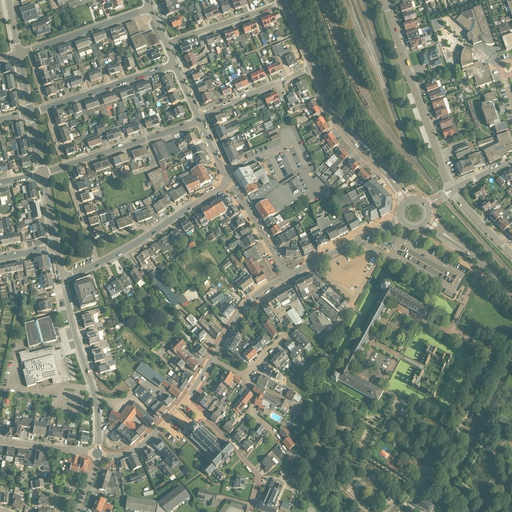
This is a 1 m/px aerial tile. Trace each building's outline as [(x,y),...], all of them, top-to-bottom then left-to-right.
[(56,0),(58,4),(59,4),(60,7),(62,7),(68,5),(70,10),(88,3),(91,2),(97,0),(56,0)] [(111,0),(113,4),(107,6),(108,10),(114,8),(115,10),(122,7),(122,6),(121,3),(119,0),(111,0)] [(164,11),(171,8),(176,6),(173,0),(162,5),(164,11)] [(207,21),(213,18),(209,7),(205,0),(203,0),(206,8),(203,3),(200,4),(204,13),(204,14),(207,21)] [(212,6),(209,7),(213,18),(219,16),(216,9),(215,5),(217,4),(214,0),(209,0),(210,0),(209,1),(212,6)] [(225,0),(226,1),(220,3),(219,3),(223,15),(230,12),(228,4),(227,4),(226,1),(228,0),(225,0)] [(241,8),(239,1),(235,2),(234,0),(231,0),(235,10),(241,8)] [(241,0),(239,1),(241,8),(248,6),(245,0),(241,0)] [(407,11),(413,9),(409,0),(404,2),(405,5),(400,7),(402,13),(407,11)] [(433,9),(429,0),(424,0),(426,4),(430,3),(432,9),(433,9)] [(502,9),(511,5),(511,0),(510,0),(506,2),(508,5),(501,7),(502,9)] [(191,15),(194,14),(195,17),(194,18),(197,24),(203,22),(199,12),(201,12),(198,4),(194,5),(197,11),(193,12),(192,9),(193,8),(192,6),(188,8),(191,15)] [(34,5),(32,6),(20,10),(22,15),(24,15),(25,18),(24,18),(26,23),(35,20),(39,19),(36,11),(34,5)] [(176,6),(171,8),(164,11),(166,17),(178,13),(176,6)] [(474,46),(482,43),(483,43),(484,44),(485,44),(485,45),(486,45),(487,45),(487,46),(488,46),(489,46),(490,46),(492,46),(493,46),(494,46),(494,45),(492,39),(488,28),(490,27),(488,22),(487,23),(484,14),(485,13),(483,8),(482,9),(481,7),(473,10),(469,11),(469,12),(452,18),(469,34),(467,36),(469,42),(472,41),(472,42),(472,41),(474,46)] [(407,11),(408,14),(403,16),(405,22),(416,18),(413,9),(407,11)] [(501,21),(511,16),(511,11),(510,12),(511,16),(504,19),(504,17),(500,19),(501,21)] [(267,18),(270,25),(274,24),(275,27),(278,26),(273,15),(267,18)] [(182,21),(182,19),(181,16),(174,18),(175,21),(171,22),(173,28),(176,27),(178,31),(181,29),(185,28),(182,21)] [(266,27),(270,25),(267,18),(261,21),(266,32),(268,31),(266,27)] [(440,31),(438,26),(443,24),(441,18),(431,22),(434,33),(440,31)] [(410,30),(411,32),(411,33),(417,31),(414,21),(403,25),(405,31),(410,30)] [(31,26),(32,29),(33,31),(35,31),(37,38),(51,33),(49,29),(47,29),(45,22),(31,26)] [(134,46),(137,53),(137,55),(147,51),(145,48),(156,44),(152,35),(142,39),(135,22),(126,25),(125,25),(127,30),(131,40),(134,46)] [(255,33),(256,33),(256,35),(259,34),(255,23),(249,25),(251,33),(254,32),(255,33)] [(249,34),(251,33),(249,25),(242,28),(245,35),(242,36),(245,44),(248,43),(247,41),(251,40),(249,34)] [(117,30),(119,36),(120,38),(127,36),(128,41),(131,40),(127,30),(124,31),(122,26),(122,27),(122,28),(117,30)] [(510,31),(508,26),(498,29),(500,34),(510,31)] [(113,47),(115,46),(116,46),(122,44),(120,40),(120,38),(119,36),(117,30),(111,32),(110,31),(113,40),(111,41),(113,47)] [(230,32),(233,39),(234,44),(240,42),(242,48),(246,46),(245,44),(242,36),(239,37),(237,30),(230,32)] [(411,33),(411,32),(406,34),(408,40),(413,39),(414,42),(420,40),(420,39),(417,31),(411,33)] [(229,40),(233,39),(230,32),(224,34),(228,45),(230,44),(229,40)] [(99,35),(101,42),(102,45),(108,43),(110,48),(113,47),(111,41),(108,42),(105,33),(99,35)] [(511,34),(502,38),(505,50),(506,51),(510,50),(510,49),(509,48),(511,47),(511,34)] [(98,59),(100,58),(102,57),(101,55),(100,55),(99,54),(100,52),(99,49),(98,46),(102,45),(101,42),(99,35),(93,37),(96,46),(94,47),(98,59)] [(220,50),(223,49),(221,45),(218,36),(212,38),(214,44),(216,49),(219,48),(220,50)] [(211,45),(214,44),(212,38),(206,40),(210,51),(213,51),(211,45)] [(425,48),(428,47),(425,38),(420,39),(420,40),(414,42),(409,43),(411,49),(417,48),(418,51),(425,48)] [(88,40),(82,42),(85,53),(92,50),(95,60),(98,59),(94,47),(91,48),(88,39),(87,39),(88,40)] [(80,65),(81,64),(82,64),(79,55),(85,53),(82,42),(76,44),(75,43),(78,53),(76,54),(80,65)] [(78,65),(80,65),(76,54),(73,55),(69,44),(69,45),(64,47),(67,57),(70,56),(73,55),(77,66),(78,65)] [(183,54),(191,51),(193,50),(190,44),(189,45),(189,44),(182,47),(183,48),(180,49),(183,54)] [(56,52),(58,57),(60,65),(63,64),(61,59),(65,58),(67,57),(64,47),(59,49),(58,48),(59,51),(56,52)] [(442,65),(439,58),(439,59),(438,55),(439,55),(437,48),(427,52),(427,53),(419,56),(423,67),(427,65),(428,68),(430,67),(432,67),(433,68),(442,65)] [(466,71),(466,73),(468,78),(467,79),(474,77),(476,83),(475,83),(476,87),(476,88),(477,88),(494,82),(494,81),(493,77),(492,78),(489,71),(490,71),(488,66),(488,65),(487,65),(482,67),(482,65),(481,66),(480,63),(473,65),(473,64),(472,64),(472,62),(472,61),(472,60),(472,59),(472,57),(472,56),(473,56),(473,55),(473,54),(472,53),(465,48),(464,49),(463,51),(462,53),(462,54),(461,56),(457,55),(459,61),(461,61),(461,62),(461,63),(461,64),(461,65),(461,66),(461,67),(462,69),(466,71)] [(153,49),(145,52),(147,57),(148,57),(150,62),(153,61),(154,63),(158,61),(157,60),(161,59),(158,53),(155,54),(153,49)] [(286,51),(279,54),(280,58),(284,56),(285,58),(290,68),(293,66),(292,65),(296,64),(296,65),(292,55),(288,57),(286,51)] [(37,64),(47,60),(46,57),(42,58),(41,55),(34,58),(35,58),(37,64)] [(102,57),(100,58),(103,68),(106,68),(106,70),(108,69),(110,77),(110,76),(116,74),(112,64),(110,65),(106,66),(104,61),(110,59),(109,55),(102,57)] [(187,64),(195,61),(192,55),(185,58),(186,61),(185,62),(187,64)] [(60,65),(58,57),(55,58),(57,63),(49,66),(47,60),(37,64),(39,69),(38,70),(45,68),(49,66),(49,69),(54,67),(60,65)] [(112,64),(116,74),(121,72),(121,73),(122,73),(119,65),(120,65),(120,63),(122,62),(120,57),(117,58),(119,62),(115,63),(112,64)] [(123,64),(125,63),(127,70),(134,68),(133,64),(134,63),(133,60),(132,60),(132,58),(129,58),(129,57),(124,59),(124,61),(122,62),(123,64)] [(103,68),(100,58),(98,59),(97,59),(100,68),(96,70),(93,71),(97,80),(102,79),(103,79),(100,72),(101,72),(100,69),(103,68)] [(273,67),(276,74),(282,71),(278,60),(272,63),(273,67)] [(197,67),(195,61),(187,64),(188,67),(190,70),(197,67)] [(276,74),(273,67),(270,68),(268,64),(266,65),(270,76),(276,74)] [(0,76),(3,76),(9,75),(8,73),(12,73),(10,66),(1,68),(2,72),(0,72),(0,76)] [(50,72),(55,70),(54,67),(49,69),(50,71),(40,75),(41,75),(43,81),(52,77),(50,72)] [(194,81),(201,78),(200,75),(203,74),(202,71),(205,70),(204,67),(199,69),(200,72),(199,72),(199,71),(195,73),(195,74),(191,75),(194,81)] [(246,79),(249,78),(246,72),(245,72),(243,67),(239,69),(242,74),(243,74),(243,75),(238,78),(243,89),(249,86),(246,79)] [(257,74),(260,81),(266,78),(261,68),(258,69),(260,72),(257,74)] [(246,72),(249,78),(251,77),(254,84),(260,81),(257,74),(255,70),(249,72),(249,71),(246,72)] [(91,71),(88,72),(89,76),(91,83),(92,83),(91,82),(97,80),(93,71),(91,72),(91,71)] [(80,75),(78,76),(76,72),(73,73),(75,77),(78,87),(83,85),(84,86),(80,75)] [(201,96),(216,90),(218,88),(216,84),(217,84),(213,75),(207,78),(202,80),(204,84),(201,85),(202,86),(197,88),(201,96)] [(0,76),(0,80),(3,80),(4,85),(14,83),(13,80),(12,77),(3,78),(3,76),(0,76)] [(50,84),(54,83),(54,81),(59,79),(58,76),(52,77),(43,81),(45,87),(44,87),(51,85),(50,84)] [(162,88),(165,87),(173,83),(170,76),(162,80),(163,82),(157,85),(155,83),(152,84),(155,91),(158,90),(158,89),(162,88)] [(72,78),(65,80),(66,81),(66,83),(67,85),(68,89),(72,88),(72,90),(73,89),(72,88),(78,87),(75,77),(72,78)] [(243,89),(238,78),(232,80),(237,91),(243,89)] [(432,91),(438,89),(436,83),(439,82),(438,78),(429,82),(430,85),(425,86),(427,93),(432,91)] [(146,95),(151,94),(150,91),(152,90),(149,82),(143,84),(145,92),(146,95)] [(304,98),(303,94),(307,92),(303,82),(296,85),(299,92),(298,93),(301,100),(304,98)] [(0,91),(0,95),(6,94),(6,91),(9,91),(9,92),(15,90),(14,87),(15,87),(14,87),(14,83),(4,85),(5,91),(0,91)] [(165,95),(161,97),(162,100),(166,98),(169,97),(167,94),(176,90),(173,83),(165,87),(162,88),(165,95)] [(226,85),(227,88),(217,92),(220,99),(224,97),(232,94),(230,89),(233,88),(230,83),(226,85)] [(63,86),(62,84),(55,86),(53,87),(54,89),(46,91),(48,98),(56,95),(55,90),(60,88),(60,91),(64,90),(63,86)] [(136,87),(139,94),(145,92),(143,84),(136,87)] [(125,90),(128,98),(134,96),(132,88),(125,90)] [(428,95),(431,102),(445,96),(443,90),(439,91),(438,89),(432,91),(433,93),(428,95)] [(122,100),(128,98),(125,90),(119,92),(122,100)] [(217,92),(216,90),(201,96),(205,106),(220,99),(217,92)] [(270,96),(273,103),(275,107),(281,104),(276,93),(270,96)] [(290,110),(301,105),(299,101),(301,100),(298,93),(292,96),(292,94),(289,95),(290,97),(287,98),(290,104),(288,105),(290,110)] [(482,106),(483,109),(481,109),(487,126),(489,125),(490,128),(494,127),(497,134),(508,130),(505,122),(505,123),(501,124),(493,102),(497,101),(498,101),(495,93),(484,97),(486,104),(482,106)] [(9,103),(11,102),(17,101),(17,98),(17,97),(16,94),(10,95),(10,96),(8,96),(9,103)] [(122,109),(120,103),(118,104),(114,94),(108,96),(111,103),(112,106),(116,105),(118,111),(118,113),(119,116),(124,114),(123,111),(122,109)] [(112,106),(111,103),(108,96),(102,98),(105,109),(103,109),(107,120),(107,121),(107,120),(113,118),(112,115),(109,116),(106,109),(112,107),(112,106)] [(172,96),(169,97),(166,98),(168,104),(168,105),(169,105),(169,106),(172,105),(181,102),(178,96),(172,98),(172,96)] [(272,108),(271,104),(273,103),(270,96),(264,99),(269,110),(272,108)] [(101,116),(103,121),(107,120),(103,109),(101,110),(97,100),(91,102),(93,109),(95,113),(101,111),(102,115),(101,116)] [(446,109),(443,100),(432,104),(434,110),(439,108),(440,111),(446,109)] [(9,103),(4,104),(4,107),(8,106),(10,106),(10,109),(12,109),(19,108),(18,105),(18,104),(18,105),(17,101),(11,102),(9,103)] [(480,128),(470,101),(467,102),(476,129),(480,128)] [(95,113),(93,109),(91,102),(85,104),(87,111),(88,114),(86,114),(87,115),(88,120),(91,119),(89,115),(95,113)] [(295,113),(300,110),(301,111),(309,108),(310,111),(317,108),(315,102),(308,105),(307,103),(301,106),(301,105),(290,110),(290,111),(294,109),(295,113)] [(72,110),(74,115),(75,119),(78,118),(77,115),(82,113),(80,106),(74,108),(74,110),(72,110)] [(177,110),(164,115),(167,122),(171,120),(170,117),(175,115),(176,119),(185,115),(182,108),(177,110)] [(317,108),(310,111),(312,115),(308,117),(309,119),(320,114),(317,108)] [(153,127),(151,121),(150,117),(144,119),(142,114),(141,114),(140,109),(137,110),(138,115),(140,121),(144,120),(147,129),(153,127)] [(150,117),(151,121),(153,127),(159,125),(157,119),(160,118),(156,109),(153,110),(156,116),(150,117)] [(440,111),(435,113),(437,119),(442,117),(444,121),(450,119),(446,109),(440,111)] [(56,121),(63,118),(67,117),(65,112),(63,111),(59,113),(56,114),(54,114),(56,121)] [(137,120),(130,122),(132,127),(134,134),(140,131),(137,122),(140,121),(138,115),(135,116),(137,120)] [(221,121),(226,119),(224,115),(216,118),(216,119),(212,121),(214,127),(222,124),(221,121)] [(65,125),(63,118),(56,121),(58,127),(65,125)] [(322,119),(313,124),(311,121),(308,123),(311,128),(317,125),(319,128),(326,124),(322,119)] [(446,129),(447,131),(447,132),(453,129),(456,128),(453,119),(439,124),(441,131),(446,129)] [(264,124),(267,130),(272,128),(273,128),(273,126),(271,122),(264,124)] [(13,133),(13,132),(17,132),(23,131),(22,127),(23,127),(22,127),(22,124),(11,126),(13,133)] [(326,124),(319,128),(313,132),(316,137),(329,130),(326,124)] [(106,131),(104,125),(100,127),(102,134),(105,133),(109,142),(115,140),(113,133),(111,130),(106,131)] [(235,128),(233,125),(224,129),(223,126),(215,130),(218,135),(235,128)] [(103,137),(102,134),(100,127),(96,128),(98,134),(92,136),(93,140),(96,146),(102,144),(100,138),(103,137)] [(134,134),(132,127),(125,129),(128,136),(134,134)] [(220,141),(228,138),(227,135),(234,132),(236,131),(235,128),(218,135),(220,141)] [(461,134),(459,134),(456,128),(453,129),(447,132),(447,131),(442,133),(445,140),(447,139),(448,142),(451,141),(462,137),(461,134)] [(70,129),(67,130),(67,129),(60,132),(62,138),(69,136),(72,135),(70,129)] [(23,131),(17,132),(13,132),(14,138),(8,140),(9,143),(16,141),(15,139),(18,138),(18,139),(24,137),(24,134),(23,131)] [(113,133),(115,140),(121,138),(119,131),(113,133)] [(500,158),(503,157),(502,155),(511,152),(511,145),(511,146),(511,145),(511,146),(510,140),(511,139),(511,140),(511,139),(510,139),(511,139),(510,139),(507,134),(509,133),(509,134),(509,133),(496,137),(499,145),(484,152),(489,164),(490,163),(489,163),(494,159),(495,161),(496,161),(496,160),(495,161),(494,159),(500,157),(501,158),(500,158)] [(83,140),(81,134),(82,137),(76,139),(73,140),(74,143),(80,141),(83,140)] [(181,153),(191,149),(190,146),(193,144),(192,143),(197,142),(194,135),(190,137),(189,135),(187,134),(183,136),(183,137),(184,140),(176,143),(181,153)] [(279,139),(277,134),(269,137),(272,142),(279,139)] [(240,135),(239,135),(235,137),(236,140),(223,146),(225,151),(243,143),(244,142),(240,135)] [(326,141),(328,144),(335,140),(331,135),(321,141),(323,144),(326,141)] [(71,142),(69,136),(62,138),(64,145),(71,142)] [(93,140),(92,136),(86,138),(89,148),(96,146),(93,140)] [(307,141),(310,145),(317,140),(315,137),(307,141)] [(477,143),(479,146),(494,142),(493,138),(477,143)] [(335,140),(328,144),(326,146),(329,152),(326,154),(326,156),(328,159),(334,153),(332,150),(339,145),(335,140)] [(9,143),(9,146),(15,145),(16,151),(27,149),(26,145),(25,142),(19,143),(19,144),(16,144),(16,141),(9,143)] [(159,163),(166,160),(178,154),(181,153),(176,143),(175,141),(167,145),(166,145),(165,141),(164,142),(163,142),(152,147),(156,157),(159,163)] [(236,150),(245,146),(243,143),(225,151),(227,156),(232,154),(236,152),(236,150)] [(457,159),(462,158),(471,154),(469,151),(470,150),(469,147),(468,148),(467,144),(456,148),(457,152),(456,152),(456,155),(457,159)] [(75,153),(78,152),(76,146),(65,149),(68,156),(72,154),(73,155),(75,154),(75,153)] [(186,158),(188,162),(194,160),(202,156),(201,153),(202,153),(201,152),(202,152),(201,151),(201,150),(199,147),(191,151),(191,149),(181,153),(178,154),(181,160),(184,159),(186,158)] [(139,151),(142,158),(149,156),(146,148),(139,151)] [(28,156),(27,153),(28,153),(28,152),(27,152),(27,149),(16,151),(18,157),(12,158),(12,161),(19,160),(19,157),(28,156)] [(243,155),(248,153),(247,150),(238,154),(236,152),(232,154),(227,156),(229,161),(243,155)] [(332,166),(335,163),(345,153),(342,150),(337,155),(336,154),(328,162),(330,164),(332,166)] [(142,161),(142,158),(139,151),(132,153),(135,163),(133,164),(135,171),(140,169),(138,164),(137,163),(142,161)] [(345,153),(335,163),(332,166),(331,167),(330,169),(332,172),(335,174),(339,169),(338,167),(349,157),(345,153)] [(473,169),(475,168),(485,165),(483,159),(484,159),(481,153),(456,163),(456,164),(460,174),(462,174),(463,174),(463,175),(473,171),(473,172),(474,171),(473,169)] [(120,157),(122,165),(129,162),(127,155),(120,157)] [(244,157),(243,155),(229,161),(231,166),(240,162),(239,158),(240,158),(241,159),(244,157)] [(186,168),(189,166),(197,163),(198,166),(202,164),(202,163),(205,162),(203,156),(202,156),(194,160),(188,162),(185,164),(186,168)] [(113,160),(115,167),(122,165),(120,157),(113,160)] [(19,160),(20,162),(21,162),(23,169),(30,167),(29,160),(26,161),(25,159),(19,160)] [(161,169),(163,174),(166,172),(167,172),(166,169),(165,168),(164,166),(165,165),(164,163),(167,162),(166,160),(159,163),(161,169)] [(343,176),(346,174),(356,164),(352,160),(344,168),(341,171),(339,169),(335,174),(340,179),(341,178),(343,176)] [(101,164),(103,171),(110,169),(108,161),(101,164)] [(205,162),(202,163),(202,164),(198,166),(199,168),(179,177),(184,187),(185,187),(189,194),(212,184),(213,182),(208,170),(205,172),(203,167),(206,166),(207,165),(205,162)] [(99,172),(103,171),(101,164),(94,166),(96,173),(99,172)] [(258,164),(251,167),(255,175),(252,177),(256,183),(257,183),(260,181),(266,177),(258,164)] [(346,174),(343,176),(345,178),(344,178),(348,181),(349,180),(350,180),(355,174),(356,174),(354,172),(359,168),(356,164),(346,174)] [(255,175),(251,167),(235,175),(244,191),(254,184),(256,183),(252,177),(255,175)] [(167,182),(163,174),(161,169),(148,175),(150,182),(146,183),(148,188),(153,186),(156,193),(159,191),(162,189),(164,187),(168,185),(167,182)] [(80,180),(85,179),(93,176),(91,172),(90,170),(87,170),(88,175),(84,177),(82,170),(73,173),(76,180),(79,179),(80,179),(80,180)] [(351,187),(356,185),(366,175),(363,171),(358,176),(359,178),(355,183),(354,182),(350,185),(351,187)] [(511,178),(509,172),(506,174),(505,173),(504,174),(504,175),(503,175),(507,183),(509,182),(511,186),(511,178)] [(366,175),(356,185),(361,189),(367,186),(365,183),(370,178),(366,175)] [(266,177),(260,181),(264,188),(248,197),(252,204),(264,222),(264,223),(278,214),(306,196),(303,190),(296,176),(280,186),(266,178),(266,177)] [(174,190),(176,192),(181,199),(187,195),(182,189),(184,187),(179,177),(176,179),(180,185),(174,189),(174,190)] [(501,188),(505,184),(499,178),(496,182),(501,188)] [(264,188),(260,181),(257,183),(256,183),(254,184),(244,191),(248,197),(264,188)] [(87,189),(85,182),(77,185),(79,192),(87,189)] [(351,231),(352,231),(361,226),(368,223),(369,224),(371,223),(371,221),(380,217),(381,219),(384,218),(384,217),(390,214),(390,212),(391,202),(391,200),(386,195),(384,192),(379,187),(378,187),(374,182),(367,186),(361,189),(353,193),(343,197),(338,200),(336,201),(345,218),(351,231)] [(34,185),(24,187),(25,194),(35,192),(35,189),(35,188),(34,185)] [(482,201),(485,199),(483,196),(481,192),(485,190),(483,187),(477,190),(477,191),(473,194),(476,200),(480,198),(482,201)] [(0,191),(0,198),(0,199),(1,203),(7,201),(8,206),(12,205),(9,194),(6,195),(6,194),(5,190),(0,191)] [(20,202),(21,205),(28,204),(28,201),(37,199),(36,196),(36,195),(35,192),(25,194),(27,201),(20,202)] [(181,199),(176,192),(170,196),(175,203),(181,199)] [(83,204),(91,201),(89,194),(81,197),(83,204)] [(165,199),(159,203),(164,210),(170,206),(165,199)] [(221,223),(223,227),(236,220),(234,217),(239,215),(237,211),(238,211),(237,209),(236,209),(235,208),(234,208),(233,205),(233,204),(232,203),(232,202),(231,202),(231,201),(230,202),(229,200),(229,199),(222,203),(219,199),(203,208),(204,210),(202,211),(209,223),(224,214),(227,219),(221,223)] [(141,210),(142,213),(145,221),(152,219),(148,207),(150,206),(146,200),(143,202),(147,208),(141,210)] [(485,213),(489,210),(492,208),(493,211),(496,207),(499,205),(495,200),(489,205),(487,202),(481,208),(485,213)] [(332,223),(336,230),(339,237),(348,233),(344,226),(341,220),(345,218),(336,201),(333,202),(341,218),(335,220),(335,221),(332,223)] [(164,210),(159,203),(153,207),(158,215),(164,210)] [(28,204),(21,205),(22,208),(24,208),(25,211),(27,210),(28,214),(39,212),(39,208),(38,208),(38,205),(29,207),(28,204)] [(95,213),(93,205),(85,208),(87,215),(95,213)] [(145,221),(142,213),(141,210),(135,212),(132,206),(130,206),(132,213),(134,213),(138,224),(145,221)] [(504,214),(506,212),(501,207),(499,209),(499,210),(496,207),(493,211),(489,215),(491,217),(490,219),(495,224),(501,217),(504,214)] [(496,225),(500,229),(511,216),(511,214),(509,216),(507,215),(511,209),(511,208),(511,207),(506,212),(504,214),(501,217),(503,218),(496,225)] [(209,223),(202,211),(201,212),(203,215),(200,217),(200,216),(198,217),(197,216),(193,219),(199,229),(208,223),(209,223)] [(27,214),(28,219),(29,220),(26,221),(19,223),(20,226),(25,225),(32,223),(32,220),(41,218),(40,215),(39,212),(28,214),(27,214)] [(275,224),(277,227),(278,227),(284,223),(278,214),(264,223),(268,228),(272,225),(273,226),(275,224)] [(511,216),(500,229),(504,232),(511,223),(511,216)] [(91,227),(99,224),(97,217),(88,220),(91,227)] [(130,217),(124,220),(126,228),(133,225),(130,217)] [(316,221),(320,229),(324,227),(331,241),(339,237),(336,230),(332,223),(330,218),(329,217),(325,220),(323,217),(316,221)] [(12,233),(11,228),(9,219),(5,219),(7,229),(8,229),(9,234),(6,235),(7,238),(8,245),(14,244),(13,236),(12,233)] [(126,228),(124,220),(117,222),(119,230),(126,228)] [(235,224),(231,226),(234,231),(245,225),(242,220),(235,224)] [(287,221),(284,223),(278,227),(279,229),(280,228),(281,229),(289,224),(287,221)] [(181,227),(185,233),(187,235),(194,230),(188,222),(181,227)] [(32,223),(25,225),(25,227),(32,226),(33,233),(43,231),(42,228),(43,228),(43,227),(42,228),(42,224),(33,226),(32,223)] [(305,257),(314,253),(301,224),(295,228),(298,237),(299,236),(302,242),(300,243),(300,245),(303,251),(302,252),(305,257)] [(250,234),(245,225),(234,231),(237,236),(238,236),(240,239),(250,234)] [(282,233),(279,229),(278,227),(277,227),(270,232),(271,234),(274,238),(282,233)] [(327,243),(319,227),(310,232),(314,240),(318,248),(319,247),(320,248),(320,246),(321,246),(327,243)] [(104,236),(101,228),(92,231),(94,239),(95,239),(104,236)] [(279,248),(284,245),(298,237),(295,228),(275,240),(276,241),(275,241),(276,243),(278,244),(279,246),(278,247),(279,248)] [(166,237),(170,244),(173,247),(183,240),(176,230),(171,234),(171,235),(166,238),(166,237)] [(43,231),(33,233),(34,240),(44,238),(44,235),(43,231)] [(216,239),(213,234),(208,237),(211,242),(216,239)] [(173,247),(170,244),(166,237),(161,241),(156,245),(156,244),(160,250),(161,251),(163,255),(173,248),(173,247)] [(244,241),(241,243),(245,250),(248,249),(248,248),(255,244),(251,237),(244,241)] [(237,241),(228,245),(228,246),(230,250),(238,245),(241,244),(240,242),(238,240),(237,241)] [(285,246),(284,245),(279,248),(282,253),(285,257),(285,258),(286,259),(287,259),(287,260),(288,260),(291,260),(292,258),(296,259),(297,260),(298,260),(299,260),(302,258),(297,248),(297,242),(292,242),(287,244),(285,246)] [(146,251),(151,257),(151,258),(155,256),(154,255),(160,250),(156,244),(151,248),(147,251),(146,251)] [(245,251),(242,252),(244,255),(246,259),(252,255),(257,263),(261,261),(254,249),(250,251),(248,248),(248,249),(245,250),(245,251)] [(258,285),(266,280),(262,272),(265,270),(263,268),(261,269),(257,263),(252,255),(246,259),(244,255),(242,252),(241,250),(238,251),(258,285)] [(151,257),(146,251),(141,255),(136,258),(141,265),(140,266),(142,268),(147,265),(144,262),(151,257)] [(31,273),(40,271),(49,269),(48,269),(46,259),(42,260),(42,258),(23,262),(26,274),(31,273)] [(40,271),(42,277),(50,276),(49,269),(40,271)] [(144,281),(147,279),(141,269),(141,270),(137,272),(136,271),(131,274),(134,280),(134,281),(137,285),(144,281)] [(172,304),(178,300),(174,295),(156,272),(150,276),(172,304)] [(243,281),(244,280),(248,288),(254,283),(251,280),(252,280),(249,276),(247,273),(246,274),(244,272),(240,275),(240,278),(243,281)] [(42,277),(43,284),(51,282),(50,276),(42,277)] [(118,282),(123,291),(131,286),(126,276),(121,279),(121,280),(118,282)] [(318,302),(330,290),(329,289),(328,289),(314,277),(315,277),(314,277),(313,276),(303,281),(309,294),(312,299),(314,297),(318,301),(318,302)] [(76,298),(77,300),(78,300),(80,310),(95,305),(94,300),(98,299),(94,282),(93,277),(90,278),(75,283),(76,283),(74,284),(74,286),(74,287),(77,298),(76,298)] [(244,280),(243,281),(240,284),(238,280),(235,282),(238,286),(237,286),(240,289),(241,288),(243,292),(248,288),(244,280)] [(123,291),(118,282),(117,281),(111,285),(106,288),(112,298),(120,294),(123,291)] [(309,294),(303,281),(296,284),(296,286),(294,287),(302,303),(305,302),(304,300),(308,298),(306,295),(309,294)] [(51,282),(43,284),(40,284),(41,290),(44,289),(44,290),(52,289),(53,289),(51,282)] [(377,403),(383,393),(349,375),(367,342),(370,344),(372,340),(369,339),(391,299),(424,317),(428,310),(427,310),(388,288),(388,287),(384,284),(381,289),(386,291),(369,321),(367,320),(366,322),(368,323),(366,328),(339,377),(334,374),(331,381),(337,384),(338,382),(377,403)] [(290,287),(283,291),(289,301),(293,299),(292,297),(294,296),(296,300),(297,300),(295,295),(293,291),(292,292),(290,287)] [(219,289),(208,297),(214,306),(220,302),(222,305),(221,307),(222,308),(221,310),(222,311),(220,313),(227,319),(234,311),(234,312),(234,311),(228,305),(229,304),(220,292),(219,289)] [(330,290),(318,302),(331,314),(330,315),(323,308),(321,311),(331,320),(334,318),(337,321),(343,314),(342,314),(341,313),(348,306),(342,301),(330,290)] [(174,295),(178,300),(180,303),(183,306),(188,302),(180,291),(174,295)] [(275,296),(281,305),(283,308),(290,304),(289,301),(283,291),(275,296)] [(22,300),(30,299),(29,298),(23,299),(22,292),(20,292),(22,300)] [(44,315),(43,312),(51,310),(50,304),(56,303),(55,303),(54,298),(55,298),(49,299),(48,295),(34,298),(38,316),(44,315)] [(266,302),(267,303),(271,310),(276,317),(277,318),(279,321),(280,323),(281,323),(283,321),(286,319),(289,317),(287,314),(283,308),(281,305),(275,296),(266,302)] [(271,310),(267,303),(264,305),(264,304),(260,307),(261,309),(262,309),(265,313),(265,312),(270,319),(272,318),(273,319),(276,317),(271,310)] [(204,316),(210,311),(204,305),(199,311),(204,316)] [(100,309),(93,311),(83,313),(84,314),(85,313),(86,316),(81,317),(82,321),(83,321),(84,323),(94,320),(93,316),(101,312),(100,309)] [(293,309),(287,314),(289,317),(293,323),(295,326),(301,321),(293,309)] [(189,317),(186,320),(193,327),(196,325),(189,317)] [(289,317),(286,319),(283,321),(287,328),(293,323),(289,317)] [(37,322),(34,323),(40,344),(43,343),(43,344),(56,341),(56,338),(56,337),(59,336),(60,337),(58,330),(57,331),(56,329),(58,328),(57,328),(53,329),(50,318),(37,321),(37,322)] [(151,323),(154,321),(152,318),(146,323),(150,327),(153,325),(151,323)] [(198,322),(204,328),(216,340),(221,333),(215,327),(216,327),(212,323),(209,326),(206,323),(206,322),(202,318),(198,322)] [(89,331),(103,327),(102,323),(95,324),(94,320),(84,323),(84,325),(85,329),(89,328),(90,330),(88,331),(89,331)] [(246,323),(251,328),(254,326),(248,320),(246,323)] [(273,339),(278,335),(267,321),(263,325),(273,339)] [(34,322),(24,324),(28,348),(40,345),(40,344),(34,323),(34,322)] [(104,330),(103,327),(89,331),(90,331),(90,333),(86,335),(87,338),(88,338),(89,340),(99,337),(98,333),(104,330)] [(196,328),(197,329),(192,333),(191,333),(192,333),(196,338),(200,343),(204,339),(203,338),(206,335),(202,330),(200,332),(196,328)] [(298,346),(302,350),(303,351),(310,345),(298,331),(292,336),(296,339),(299,345),(298,346)] [(232,337),(240,342),(243,337),(235,333),(232,337)] [(258,346),(261,349),(262,348),(263,348),(271,341),(265,334),(256,342),(259,345),(258,346)] [(100,341),(99,337),(89,340),(89,343),(90,346),(94,345),(94,348),(93,348),(108,344),(107,340),(100,341)] [(237,347),(240,342),(232,337),(229,342),(237,347)] [(465,341),(475,346),(477,341),(468,337),(465,341)] [(177,357),(182,352),(180,351),(181,350),(182,350),(186,346),(179,340),(176,343),(178,345),(174,348),(173,347),(170,350),(177,357)] [(246,361),(240,354),(235,351),(237,347),(229,342),(225,349),(238,357),(242,360),(244,362),(246,361)] [(259,345),(256,342),(253,344),(252,342),(248,346),(251,349),(256,354),(261,349),(258,346),(259,345)] [(298,350),(297,349),(289,342),(285,346),(292,354),(290,356),(293,362),(297,367),(298,366),(301,369),(304,366),(300,363),(296,359),(298,358),(294,354),(298,350)] [(203,357),(207,353),(203,349),(203,348),(196,343),(193,346),(198,349),(194,355),(200,359),(201,357),(202,358),(203,357)] [(108,344),(93,348),(95,348),(95,351),(91,352),(92,355),(93,355),(94,358),(104,355),(102,351),(109,348),(108,344)] [(64,357),(62,358),(61,354),(62,354),(61,350),(55,351),(54,348),(29,354),(28,351),(19,353),(22,364),(23,364),(25,370),(22,371),(27,388),(36,385),(36,383),(52,379),(53,384),(70,380),(64,357)] [(256,354),(251,349),(244,355),(244,357),(249,363),(257,355),(256,354)] [(436,352),(429,349),(426,356),(429,357),(430,358),(433,359),(433,358),(434,357),(436,352)] [(186,365),(177,357),(170,350),(169,350),(167,353),(175,360),(170,365),(176,370),(178,367),(181,370),(182,369),(183,368),(186,365)] [(281,351),(278,355),(287,363),(289,360),(287,358),(288,357),(281,351)] [(187,358),(182,352),(177,357),(186,365),(194,372),(199,365),(193,360),(192,361),(188,357),(187,358)] [(99,365),(113,361),(112,358),(105,359),(104,355),(94,358),(94,360),(95,363),(99,362),(99,365)] [(282,367),(287,363),(278,355),(274,359),(282,367)] [(452,359),(445,356),(443,361),(442,363),(444,365),(446,365),(449,367),(452,359)] [(429,357),(418,381),(419,382),(430,358),(429,357)] [(271,366),(272,365),(277,369),(280,370),(282,367),(274,359),(270,363),(271,363),(270,365),(271,366)] [(116,361),(113,362),(113,361),(99,365),(100,365),(101,365),(102,368),(97,369),(98,372),(99,372),(100,375),(105,373),(105,376),(110,374),(109,372),(110,372),(109,368),(116,365),(116,361)] [(434,364),(431,363),(429,366),(428,366),(428,367),(430,369),(429,371),(430,369),(432,370),(428,378),(425,377),(423,380),(427,381),(425,386),(427,386),(428,382),(434,385),(438,375),(434,373),(433,376),(432,375),(437,363),(435,362),(434,364)] [(143,364),(142,363),(136,371),(159,388),(162,384),(171,390),(169,392),(178,399),(182,393),(157,375),(143,364)] [(444,365),(433,389),(435,389),(446,365),(444,365)] [(266,368),(263,373),(270,377),(274,379),(275,376),(272,374),(273,372),(266,368)] [(186,372),(181,379),(183,380),(188,384),(193,377),(186,372)] [(239,385),(242,381),(227,372),(220,382),(229,387),(233,381),(239,385)] [(183,380),(181,379),(174,373),(171,377),(178,382),(180,380),(182,381),(180,385),(174,381),(170,378),(168,382),(175,387),(183,392),(188,384),(183,380)] [(270,380),(262,376),(257,385),(265,389),(266,386),(275,391),(278,385),(270,380)] [(418,381),(414,380),(411,387),(418,390),(420,386),(421,384),(421,383),(419,382),(418,381)] [(220,396),(223,392),(224,393),(225,393),(226,391),(226,390),(225,389),(226,388),(217,383),(213,389),(212,388),(211,391),(220,396)] [(154,412),(154,413),(159,418),(167,410),(166,409),(159,403),(140,386),(139,388),(136,391),(134,393),(151,411),(152,411),(154,412)] [(268,408),(270,405),(286,413),(291,405),(282,400),(281,401),(265,393),(265,392),(264,392),(256,387),(254,392),(260,395),(258,398),(257,398),(255,405),(260,406),(258,412),(264,413),(265,407),(268,408)] [(433,389),(430,387),(430,388),(429,389),(427,395),(434,398),(437,391),(435,389),(433,389)] [(238,394),(242,397),(247,392),(248,391),(243,388),(238,394)] [(286,397),(292,402),(293,400),(299,403),(302,399),(289,391),(286,397)] [(164,399),(159,403),(166,409),(173,402),(165,394),(164,395),(161,392),(158,395),(162,398),(162,397),(164,399)] [(248,392),(247,392),(243,398),(234,408),(239,413),(253,396),(248,392)] [(203,395),(197,403),(210,413),(215,406),(219,409),(224,403),(226,400),(221,396),(216,403),(212,400),(207,397),(207,398),(203,395)] [(122,416),(117,423),(135,434),(138,436),(139,436),(140,436),(140,437),(145,432),(144,431),(146,430),(142,426),(141,426),(137,430),(134,426),(135,425),(130,423),(136,415),(149,428),(154,423),(147,416),(142,420),(136,414),(132,410),(137,405),(133,402),(126,410),(122,416)] [(211,420),(216,424),(221,417),(218,415),(222,411),(223,412),(228,406),(224,403),(219,409),(211,420)] [(45,437),(46,426),(36,424),(37,417),(35,417),(36,413),(32,413),(31,420),(31,424),(34,424),(32,435),(45,437)] [(506,426),(507,423),(508,420),(501,417),(500,419),(498,422),(506,426)] [(19,439),(21,428),(30,429),(31,424),(31,420),(22,418),(22,420),(15,419),(11,438),(12,438),(12,439),(18,440),(19,439)] [(109,420),(109,421),(107,425),(111,426),(108,429),(112,432),(110,437),(111,438),(111,439),(111,440),(112,440),(113,441),(113,442),(114,442),(115,443),(116,443),(117,443),(118,443),(121,439),(130,446),(139,438),(134,435),(135,434),(117,423),(109,420)] [(223,429),(230,435),(235,430),(231,426),(235,423),(232,420),(229,424),(223,429)] [(64,424),(64,426),(63,426),(63,429),(56,428),(55,438),(61,439),(62,434),(65,434),(66,427),(67,424),(64,424)] [(209,477),(212,474),(220,482),(225,477),(217,469),(218,468),(220,468),(220,469),(221,469),(221,468),(222,467),(223,467),(222,466),(223,464),(227,464),(227,465),(227,464),(229,462),(230,462),(230,461),(229,458),(228,457),(229,456),(231,457),(231,458),(232,457),(233,455),(234,456),(234,455),(233,455),(233,453),(234,451),(227,445),(223,441),(223,442),(221,440),(219,442),(219,443),(217,441),(218,441),(217,440),(217,441),(214,438),(214,437),(211,434),(210,434),(207,431),(207,430),(206,431),(203,428),(201,425),(197,429),(195,428),(196,427),(195,427),(190,431),(190,432),(191,433),(191,432),(193,434),(189,438),(191,440),(192,440),(195,443),(194,443),(195,444),(195,443),(198,446),(198,447),(202,451),(202,450),(205,453),(205,454),(206,453),(208,455),(207,455),(207,456),(205,458),(207,459),(206,459),(209,462),(206,466),(206,467),(203,471),(209,477)] [(259,425),(254,432),(259,436),(264,429),(259,425)] [(75,433),(76,430),(69,429),(69,427),(66,427),(65,434),(68,435),(67,440),(74,441),(75,433)] [(48,437),(55,438),(56,428),(56,430),(49,429),(48,437)] [(288,439),(284,442),(283,443),(291,452),(296,448),(292,443),(293,442),(291,440),(296,436),(294,432),(290,434),(284,428),(279,433),(285,439),(287,437),(288,439)] [(381,435),(388,439),(393,431),(388,428),(387,431),(384,429),(381,435)] [(78,436),(81,437),(80,442),(87,443),(89,435),(82,434),(83,429),(79,429),(78,436)] [(242,432),(239,429),(234,433),(237,436),(234,439),(239,444),(244,439),(241,436),(243,434),(242,433),(242,432)] [(256,443),(259,446),(264,440),(262,438),(260,437),(256,443)] [(247,441),(248,442),(242,447),(247,452),(254,446),(251,443),(248,439),(247,441)] [(156,443),(154,446),(160,453),(166,459),(163,462),(168,467),(169,467),(171,469),(179,463),(159,440),(157,442),(156,443)] [(3,454),(2,462),(1,468),(4,469),(6,457),(13,459),(14,451),(7,449),(6,455),(3,454)] [(142,456),(145,459),(144,460),(145,462),(149,469),(150,472),(155,468),(153,465),(155,464),(154,461),(156,459),(155,458),(156,457),(151,450),(146,454),(145,453),(142,456)] [(28,457),(26,466),(26,467),(38,469),(38,466),(41,467),(42,460),(43,455),(43,454),(42,453),(41,453),(29,451),(28,457)] [(18,452),(17,457),(15,456),(14,464),(26,466),(28,457),(24,456),(25,453),(18,452)] [(141,467),(138,459),(136,455),(128,458),(134,471),(141,467)] [(292,463),(284,455),(284,456),(281,459),(288,466),(292,463)] [(71,464),(69,470),(67,470),(67,472),(81,474),(81,472),(85,473),(89,461),(81,459),(79,466),(76,465),(78,457),(73,456),(71,464)] [(262,464),(263,464),(266,468),(265,470),(268,473),(276,466),(269,457),(262,464)] [(327,463),(325,457),(321,458),(320,457),(317,458),(319,467),(323,466),(323,465),(327,463)] [(42,471),(50,472),(47,460),(42,460),(41,467),(43,467),(42,471)] [(435,471),(425,464),(423,467),(432,474),(435,471)] [(174,476),(168,467),(163,472),(169,479),(174,476)] [(191,472),(186,467),(182,471),(186,476),(191,472)] [(111,473),(105,471),(102,480),(107,482),(105,492),(108,494),(110,494),(110,496),(115,496),(115,501),(120,501),(119,494),(118,488),(117,486),(116,480),(121,479),(121,477),(120,477),(119,472),(111,473)] [(436,478),(441,482),(444,477),(439,474),(436,478)] [(140,475),(129,479),(131,484),(137,482),(138,484),(144,482),(143,478),(141,479),(140,475)] [(237,481),(237,483),(237,484),(236,489),(244,489),(245,481),(245,477),(237,477),(237,481)] [(260,510),(265,511),(277,511),(278,510),(276,509),(277,506),(275,506),(284,484),(273,479),(269,489),(270,489),(263,505),(262,504),(260,510)] [(433,497),(439,484),(431,479),(426,487),(423,485),(419,494),(423,496),(424,492),(433,497)] [(43,481),(35,482),(36,489),(43,488),(43,481)] [(488,489),(491,493),(497,487),(493,484),(488,489)] [(158,505),(158,507),(161,507),(159,511),(170,511),(173,511),(176,508),(178,506),(182,504),(184,502),(187,500),(189,498),(190,498),(182,487),(179,489),(158,505)] [(0,488),(0,495),(0,496),(0,499),(0,504),(7,505),(8,496),(4,496),(4,489),(0,488)] [(198,499),(210,502),(208,507),(215,509),(217,495),(212,494),(206,492),(206,491),(200,490),(198,499)] [(13,507),(20,511),(25,500),(21,498),(22,498),(15,494),(11,502),(14,503),(13,507)] [(40,497),(39,497),(38,507),(46,508),(47,498),(44,498),(40,497)] [(95,504),(112,511),(113,507),(105,504),(106,501),(98,498),(97,499),(97,498),(95,502),(96,502),(95,504)] [(435,508),(416,498),(412,505),(425,511),(434,511),(435,511),(434,511),(435,508)] [(128,499),(126,509),(130,510),(131,509),(133,509),(133,511),(137,511),(138,510),(140,511),(144,511),(145,511),(148,511),(147,511),(155,511),(156,504),(128,499)]
